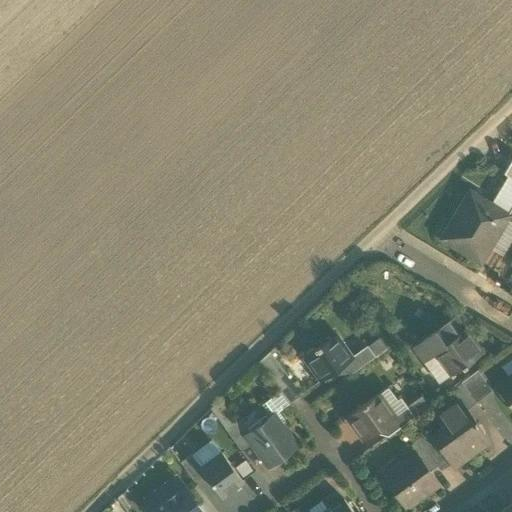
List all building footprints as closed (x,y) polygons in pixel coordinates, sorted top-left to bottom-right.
[(511,180),(493,208),(508,217),(511,211),(511,180)] [(493,208),(470,194),(441,242),(481,266),(507,223),(510,218),(508,217),(493,208)] [(449,325),(414,350),(424,364),(436,356),(452,378),(463,370),(464,371),(468,368),(467,367),(483,355),(467,333),(459,339),(449,325)] [(378,334),(366,343),(373,354),(386,345),(378,334)] [(337,338),(306,360),(323,382),(346,366),(353,361),(352,360),(337,338)] [(368,349),(352,360),(353,361),(346,366),(352,374),(375,358),(368,349)] [(304,396),(270,353),(259,364),(291,406),(304,396)] [(478,373),(463,384),(477,405),(493,394),(478,373)] [(511,378),(499,388),(511,406),(511,378)] [(477,405),(463,384),(452,392),(460,403),(460,402),(467,412),(477,405)] [(378,397),(348,418),(365,441),(384,427),(395,419),(394,418),(378,397)] [(421,398),(407,409),(414,419),(428,408),(421,398)] [(248,435),(221,400),(211,410),(244,453),(253,446),(246,436),(248,435)] [(460,403),(437,419),(448,435),(437,443),(436,444),(450,464),(454,469),(490,444),(467,412),(460,402),(460,403)] [(407,409),(394,418),(395,419),(384,427),(391,436),(414,419),(407,409)] [(248,435),(246,436),(253,446),(269,469),(298,448),(275,415),(248,435)] [(450,464),(436,444),(437,443),(431,434),(420,442),(438,468),(440,471),(450,464)] [(438,468),(420,442),(408,449),(413,456),(415,454),(429,475),(438,468)] [(245,483),(223,454),(203,469),(202,470),(206,476),(223,499),(245,483)] [(413,456),(387,474),(399,492),(396,494),(407,509),(437,487),(429,475),(415,454),(413,456)] [(203,469),(193,456),(181,464),(196,484),(206,476),(202,470),(203,469)] [(200,511),(183,488),(153,510),(154,511),(200,511)] [(329,511),(352,511),(345,501),(329,511)]
